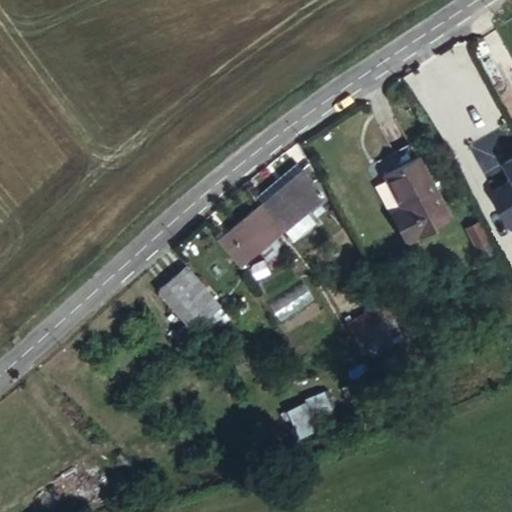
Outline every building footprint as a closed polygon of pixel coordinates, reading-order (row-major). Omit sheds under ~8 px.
[(443,231),(413,167),(381,183),(397,217),(385,222),(398,251),(443,231)] [(324,192),(316,176),(298,188),(293,182),(260,205),(287,244),(302,234),(294,222),(313,210),(308,204),(324,192)] [(277,239),(256,208),(218,234),(238,264),(277,239)] [(176,263),(148,285),(181,329),(210,308),(176,263)] [(350,341),(388,321),(380,307),(342,326),(350,341)] [(397,336),(388,321),(350,341),(359,355),(397,336)] [(323,393),(283,409),(294,436),(334,419),(323,393)]
